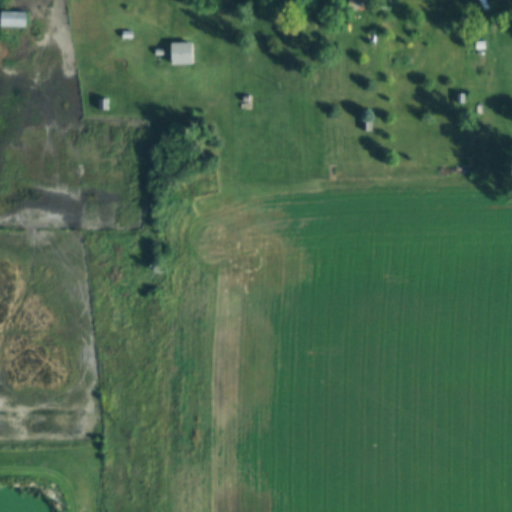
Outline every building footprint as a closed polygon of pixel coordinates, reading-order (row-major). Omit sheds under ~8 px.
[(2,13),(27,13),(27,29),(2,29),(2,13)] [(474,42),(484,41),(484,51),(474,51),(474,42)] [(170,43),(192,43),(192,65),(170,65),(170,43)] [(456,94),(464,94),(465,104),(456,104),(456,94)] [(96,99),(107,99),(107,110),(96,110),(96,99)] [(362,122),(371,122),(372,131),(362,131),(362,122)]
